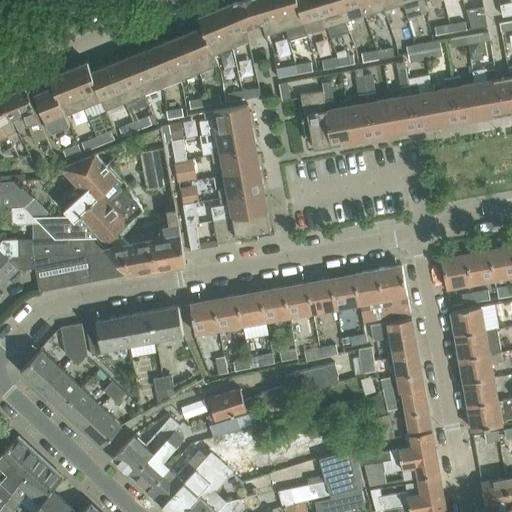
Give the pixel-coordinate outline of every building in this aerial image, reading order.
[(232,48),(249,41),(246,28),(250,26),(254,25),(245,0),(240,0),(232,3),(217,9),(232,48)] [(285,29),(276,0),(245,0),(254,25),(263,22),(266,35),(285,29)] [(307,32),(297,0),(276,0),(285,29),(288,38),(307,32)] [(326,27),(326,25),(318,0),(297,0),(307,32),(326,27)] [(349,32),(346,21),(339,0),(318,0),(326,25),(326,27),(330,38),(349,32)] [(360,0),(339,0),(346,21),(365,15),(360,0)] [(384,9),(381,0),(360,0),(365,15),(384,9)] [(401,0),(381,0),(384,9),(403,3),(401,0)] [(511,1),(500,4),(503,16),(511,14),(511,1)] [(199,16),(198,17),(201,26),(202,26),(214,55),(232,48),(217,9),(199,16)] [(487,26),(486,18),(470,20),(471,29),(487,26)] [(511,20),(499,23),(501,30),(511,28),(511,20)] [(465,21),(450,24),(451,32),(467,29),(465,21)] [(451,32),(450,24),(435,27),(436,34),(451,32)] [(201,26),(183,34),(199,72),(218,64),(214,55),(202,26),(201,26)] [(466,35),(468,44),(484,41),(483,32),(466,35)] [(180,79),(199,72),(183,34),(165,41),(180,79)] [(451,47),(468,44),(466,35),(450,38),(451,47)] [(424,50),(441,47),(440,40),(433,41),(423,43),(424,50)] [(165,41),(146,48),(162,87),(180,79),(165,41)] [(424,50),(423,43),(407,46),(408,53),(424,50)] [(392,47),(377,50),(379,59),(394,56),(392,47)] [(442,55),(441,47),(424,50),(426,58),(442,55)] [(143,94),(162,87),(146,48),(128,56),(143,94)] [(379,59),(377,50),(361,53),(363,62),(379,59)] [(424,50),(408,53),(409,61),(426,58),(424,50)] [(353,55),(337,57),(339,66),(355,63),(353,55)] [(128,56),(110,63),(125,102),(143,94),(128,56)] [(339,66),(337,57),(322,60),(323,69),(339,66)] [(88,62),(68,69),(84,108),(102,100),(103,100),(91,71),(88,62)] [(296,65),(297,73),(313,71),(311,62),(296,65)] [(110,63),(91,71),(103,100),(102,100),(106,109),(107,109),(125,102),(110,63)] [(278,77),(297,73),(296,65),(276,68),(278,77)] [(509,76),(503,77),(509,112),(511,111),(511,65),(507,66),(509,76)] [(410,130),(417,129),(409,84),(406,67),(398,68),(402,95),(389,97),(396,135),(410,132),(410,130)] [(68,69),(50,77),(69,124),(70,124),(66,115),(84,108),(68,69)] [(485,69),(473,71),(475,82),(481,119),(495,117),(495,114),(509,112),(503,77),(498,78),(497,78),(495,69),(486,70),(485,69)] [(382,137),(396,135),(389,97),(376,100),(372,73),(363,74),(367,92),(375,136),(382,135),(382,137)] [(367,138),(375,136),(367,92),(363,74),(355,76),(360,103),(347,105),(354,143),(368,140),(367,138)] [(467,122),(481,119),(475,82),(462,84),(460,75),(452,76),(460,121),(467,120),(467,122)] [(445,87),(432,90),(439,127),(453,125),(453,122),(460,121),(452,76),(443,78),(445,87)] [(69,124),(50,77),(49,77),(53,86),(35,94),(50,132),(69,124)] [(321,81),(323,90),(325,99),(333,144),(339,143),(340,145),(354,143),(347,105),(334,107),(332,98),(329,80),(321,81)] [(290,99),(286,82),(278,83),(281,100),(282,100),(290,99)] [(425,130),(439,127),(432,90),(419,92),(417,82),(409,84),(417,129),(424,127),(425,130)] [(2,97),(0,98),(16,129),(18,128),(29,123),(36,139),(46,134),(26,86),(17,90),(10,93),(3,97),(2,97)] [(259,88),(242,91),(244,98),(245,98),(245,99),(261,96),(259,88)] [(302,118),(305,135),(311,134),(313,148),(318,147),(318,149),(331,147),(330,144),(333,144),(325,99),(323,90),(300,94),(301,97),(304,118),(302,118)] [(229,101),(244,98),(242,91),(228,93),(229,101)] [(220,95),(204,97),(206,105),(221,102),(220,95)] [(189,100),(190,108),(206,105),(204,97),(189,100)] [(15,129),(16,129),(0,98),(0,137),(13,130),(15,129)] [(205,120),(200,121),(202,135),(254,125),(252,111),(249,111),(248,104),(203,112),(205,120)] [(166,110),(168,118),(183,116),(182,109),(181,107),(166,110)] [(137,130),(152,124),(149,116),(133,122),(137,130)] [(123,136),(137,130),(133,122),(119,128),(123,136)] [(179,123),(170,124),(173,139),(182,138),(179,123)] [(172,140),(169,125),(160,126),(163,141),(172,140)] [(202,135),(199,135),(203,156),(211,155),(256,147),(254,140),(257,139),(254,125),(202,135)] [(111,131),(96,137),(100,145),(115,139),(111,131)] [(100,145),(96,137),(82,142),(85,151),(100,145)] [(172,140),(175,161),(186,160),(182,138),(172,140)] [(66,158),(81,152),(78,144),(63,150),(66,158)] [(12,146),(2,152),(6,158),(19,157),(12,146)] [(257,154),(256,147),(211,155),(213,163),(222,161),(225,174),(262,168),(259,154),(257,154)] [(56,238),(94,236),(109,252),(129,273),(187,263),(187,261),(186,262),(176,207),(167,209),(170,225),(158,227),(157,237),(128,242),(119,232),(144,208),(137,198),(95,152),(66,164),(59,166),(82,191),(65,206),(75,216),(36,217),(40,221),(56,238)] [(186,160),(175,161),(179,183),(193,180),(189,159),(186,160)] [(218,189),(219,197),(263,189),(262,182),(264,182),(262,168),(225,174),(227,187),(218,189)] [(0,181),(0,191),(10,191),(0,182),(0,181)] [(16,181),(0,182),(10,191),(25,206),(33,198),(16,181)] [(191,186),(180,188),(183,204),(194,202),(191,186)] [(211,206),(214,220),(270,210),(267,196),(265,196),(263,189),(219,197),(221,204),(211,206)] [(10,191),(0,191),(0,207),(12,207),(25,207),(25,206),(10,191)] [(194,202),(183,204),(186,225),(195,223),(199,223),(195,201),(194,202)] [(25,207),(12,207),(12,223),(32,222),(40,221),(36,217),(25,207)] [(218,241),(218,242),(241,238),(242,241),(258,238),(257,232),(271,229),(270,225),(272,224),(270,210),(214,220),(218,241)] [(40,221),(32,222),(33,239),(56,238),(40,221)] [(186,225),(189,241),(191,250),(200,248),(195,223),(186,225)] [(12,255),(9,258),(18,268),(35,267),(39,290),(46,289),(91,281),(86,253),(109,252),(94,236),(56,238),(33,239),(30,239),(18,239),(19,255),(12,255)] [(511,264),(508,245),(486,249),(492,279),(511,275),(511,264)] [(0,266),(9,258),(0,249),(0,266)] [(486,249),(464,253),(469,283),(492,279),(486,249)] [(109,252),(86,253),(91,281),(129,273),(109,252)] [(441,257),(447,287),(469,283),(464,253),(441,257)] [(9,258),(0,266),(0,286),(18,268),(9,258)] [(402,264),(355,273),(360,303),(363,321),(411,312),(402,264)] [(355,273),(331,277),(337,307),(360,303),(355,273)] [(331,277),(308,282),(313,312),(337,307),(331,277)] [(308,282),(284,286),(290,316),(313,312),(308,282)] [(511,285),(497,289),(498,297),(511,295),(511,285)] [(284,286),(261,290),(266,320),(290,316),(284,286)] [(261,290),(237,294),(242,324),(245,338),(268,333),(266,320),(261,290)] [(488,290),(472,293),(474,301),(490,299),(488,290)] [(474,301),(472,293),(462,295),(463,303),(474,301)] [(237,294),(213,299),(219,329),(242,324),(237,294)] [(195,333),(219,329),(213,299),(190,303),(195,333)] [(178,305),(151,310),(156,340),(184,335),(178,305)] [(455,335),(485,330),(481,306),(452,311),(452,310),(451,310),(455,335)] [(151,310),(123,315),(129,345),(156,340),(151,310)] [(96,320),(85,322),(92,356),(99,354),(103,354),(102,350),(129,345),(123,315),(96,320)] [(388,322),(394,356),(418,352),(411,317),(410,317),(410,318),(388,322)] [(88,354),(82,322),(71,324),(78,364),(87,355),(88,354)] [(380,323),(370,325),(373,341),(377,340),(382,339),(380,323)] [(71,324),(60,326),(65,353),(78,364),(71,324)] [(455,335),(459,358),(501,351),(497,327),(485,330),(455,335)] [(365,332),(342,337),(343,343),(350,341),(351,346),(368,342),(365,332)] [(322,359),(338,355),(336,346),(320,349),(322,359)] [(280,351),(282,360),(298,356),(296,347),(280,351)] [(41,389),(61,367),(41,348),(40,349),(20,370),(41,389)] [(358,350),(358,351),(362,374),(375,372),(373,361),(371,348),(358,350)] [(307,362),(322,359),(320,349),(305,352),(307,362)] [(464,382),(494,377),(491,364),(503,362),(501,351),(459,358),(464,382)] [(256,355),(258,365),(274,361),(272,352),(256,355)] [(424,387),(418,352),(394,356),(400,391),(403,390),(424,387)] [(215,357),(218,373),(227,372),(224,356),(215,357)] [(233,360),(235,369),(251,366),(249,357),(233,360)] [(240,389),(208,398),(214,419),(235,413),(251,408),(339,381),(337,374),(337,373),(334,362),(283,374),(286,386),(278,386),(260,392),(261,394),(243,399),(240,389)] [(41,389),(61,408),(81,386),(61,367),(41,389)] [(172,375),(163,377),(166,390),(174,388),(172,375)] [(384,394),(395,392),(391,376),(381,378),(384,394)] [(157,391),(166,390),(163,377),(154,379),(157,391)] [(464,382),(468,406),(498,401),(494,377),(464,382)] [(104,389),(111,395),(119,386),(113,380),(104,389)] [(61,408),(81,427),(101,405),(81,386),(61,408)] [(126,392),(119,386),(111,395),(117,401),(126,392)] [(431,426),(424,387),(403,390),(410,429),(431,426)] [(398,407),(395,392),(384,394),(388,410),(398,407)] [(511,413),(509,399),(498,401),(468,406),(472,429),(502,424),(501,420),(511,418),(511,413)] [(81,427),(101,446),(122,424),(101,405),(81,427)] [(214,419),(209,421),(213,435),(239,427),(235,413),(214,419)] [(112,457),(133,477),(176,430),(180,426),(169,416),(144,444),(133,434),(112,457)] [(333,427),(262,445),(270,473),(318,457),(317,456),(339,450),(333,427)] [(133,477),(148,490),(168,468),(161,461),(184,437),(176,430),(133,477)] [(408,446),(368,453),(370,464),(392,460),(436,452),(432,430),(410,434),(406,435),(408,446)] [(500,440),(498,430),(484,432),(486,442),(500,440)] [(17,436),(10,444),(0,455),(0,463),(7,470),(0,477),(0,508),(28,470),(25,468),(39,463),(43,459),(39,455),(18,435),(17,436)] [(326,481),(330,494),(365,487),(358,466),(356,458),(353,449),(319,457),(325,480),(325,481),(326,481)] [(148,490),(162,503),(206,456),(199,450),(176,475),(168,468),(148,490)] [(211,451),(206,456),(162,503),(171,511),(182,511),(199,495),(212,491),(232,470),(211,451)] [(370,464),(365,465),(367,475),(384,472),(402,469),(404,480),(418,477),(439,473),(436,452),(392,460),(370,464)] [(0,511),(9,511),(29,491),(41,502),(52,489),(63,477),(43,459),(39,463),(25,468),(28,470),(0,508),(0,511)] [(379,488),(370,489),(376,511),(400,507),(444,499),(440,477),(439,473),(418,477),(419,481),(405,483),(407,491),(381,495),(379,488)] [(319,476),(305,478),(307,485),(320,482),(319,476)] [(487,509),(509,505),(504,477),(482,481),(487,509)] [(306,499),(330,494),(326,481),(325,481),(320,482),(307,485),(279,492),(283,505),(306,499)] [(74,511),(75,511),(52,489),(41,502),(38,506),(33,511),(74,511)] [(254,490),(242,492),(243,499),(255,496),(254,490)] [(182,511),(217,511),(226,504),(212,491),(199,495),(182,511)] [(315,511),(338,511),(350,509),(365,506),(362,491),(314,502),(315,511)] [(446,511),(444,499),(400,507),(401,511),(446,511)] [(239,501),(226,504),(217,511),(237,511),(244,505),(239,501)] [(101,511),(90,502),(80,511),(101,511)]
